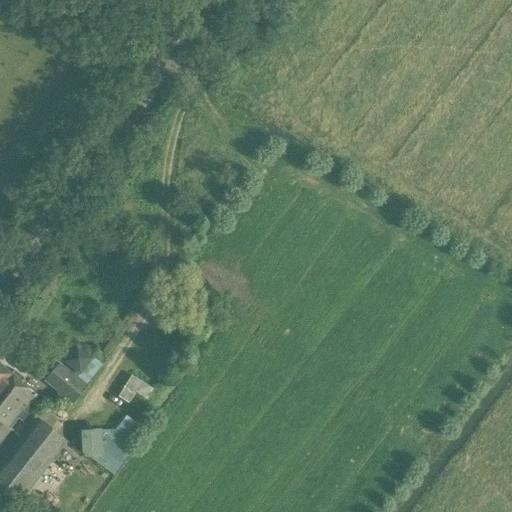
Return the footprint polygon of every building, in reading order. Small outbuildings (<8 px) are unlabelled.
[(106,233),(123,212),(116,206),(122,198),(111,190),(88,220),(106,233)] [(30,321),(56,288),(43,277),(16,310),(30,321)] [(85,385),(101,365),(76,345),(62,361),(78,375),(75,378),(58,363),(44,380),(72,403),(86,386),(85,385)] [(0,440),(9,429),(23,411),(35,394),(21,383),(24,378),(14,370),(10,375),(0,367),(0,440)] [(117,396),(127,403),(134,392),(145,399),(152,389),(130,376),(117,396)] [(30,427),(22,421),(27,414),(23,411),(9,429),(22,439),(0,466),(0,491),(17,504),(66,440),(43,423),(32,424),(30,427)] [(98,430),(81,430),(82,456),(99,455),(98,430)]
